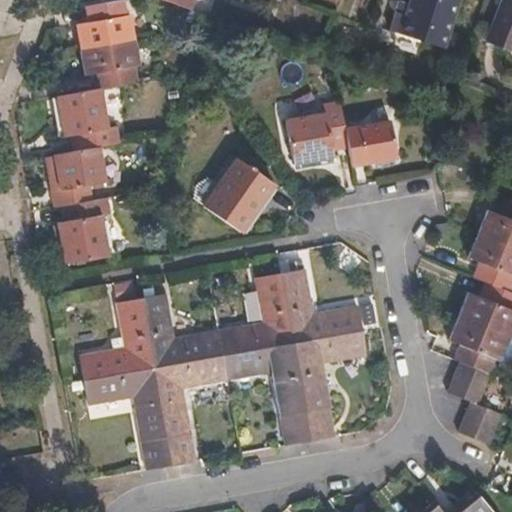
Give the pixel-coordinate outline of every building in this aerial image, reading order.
[(134,41),(130,17),(125,17),(121,0),(120,0),(84,6),(87,23),(75,25),(79,50),(134,41)] [(162,0),(188,10),(192,0),(162,0)] [(441,50),(455,0),(409,0),(404,19),(394,15),(389,34),(441,50)] [(501,0),(485,44),(503,50),(511,54),(511,3),(501,0)] [(138,66),(134,41),(79,50),(83,76),(97,73),(100,89),(101,89),(137,81),(134,67),(138,66)] [(108,128),(101,89),(100,89),(57,97),(64,137),(72,136),(75,151),(100,147),(120,143),(117,127),(108,128)] [(345,129),(340,102),(324,105),(325,114),(286,121),(295,165),(334,157),(332,151),(348,148),(345,129)] [(398,159),(390,122),(345,129),(348,148),(351,167),(398,159)] [(106,181),(100,147),(75,151),(54,155),(59,189),(50,190),(53,208),(61,207),(91,201),(88,185),(106,181)] [(240,232),(271,187),(235,161),(205,208),(240,232)] [(108,257),(101,216),(110,215),(107,198),(91,201),(61,207),(64,223),(58,224),(64,265),(108,257)] [(511,204),(503,201),(497,216),(484,211),(474,233),(511,248),(511,204)] [(511,277),(511,248),(474,233),(464,257),(477,263),(470,278),(484,284),(505,292),(511,277)] [(360,333),(355,310),(311,317),(304,273),(280,277),(291,345),(360,333)] [(291,345),(280,277),(254,281),(261,327),(218,334),(221,357),(291,345)] [(511,368),(511,340),(508,339),(511,328),(511,295),(505,292),(484,284),(478,298),(467,295),(447,342),(459,346),(453,362),(457,364),(488,376),(494,361),(498,363),(497,367),(506,371),(511,368)] [(171,343),(163,298),(140,302),(152,369),(221,357),(218,334),(171,343)] [(152,369),(140,302),(115,307),(123,350),(78,359),(82,381),(152,369)] [(363,357),(360,333),(291,345),(308,444),(334,439),(321,366),(363,357)] [(308,444),(291,345),(221,357),(226,382),(270,374),(283,449),(308,444)] [(226,382),(221,357),(152,369),(170,469),(194,465),(180,390),(226,382)] [(488,376),(457,364),(451,380),(484,393),(491,377),(488,376)] [(170,469),(152,369),(82,381),(87,407),(131,399),(144,473),(170,469)] [(484,393),(451,380),(445,396),(468,405),(478,409),(484,393)] [(499,417),(478,409),(468,405),(462,421),(493,433),(499,417)] [(487,447),(493,433),(462,421),(457,435),(487,447)] [(489,511),(475,495),(459,506),(456,503),(446,511),(489,511)] [(441,511),(434,503),(422,511),(441,511)]
